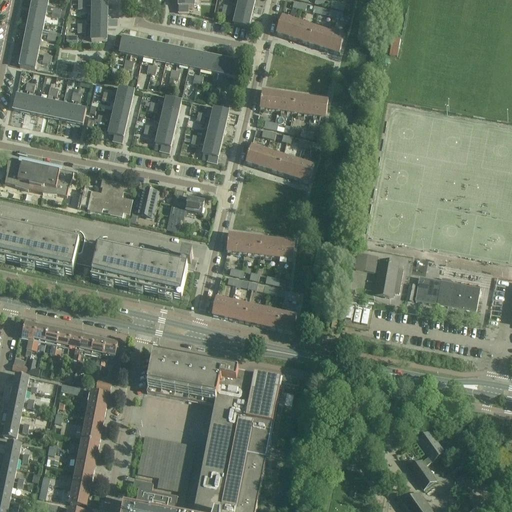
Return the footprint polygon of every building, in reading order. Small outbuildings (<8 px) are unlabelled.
[(46,13),(49,2),(39,0),(33,0),(31,10),(46,13)] [(194,0),(178,0),(179,15),(188,15),(188,9),(195,9),(194,0)] [(254,7),(239,3),(236,14),(251,18),(254,7)] [(91,19),(107,19),(108,7),(91,7),(91,19)] [(44,25),(46,13),(31,10),(29,22),(44,25)] [(249,30),(251,18),(236,14),(233,26),(249,30)] [(282,19),(276,36),(277,36),(277,37),(292,42),(298,24),(294,23),(295,20),(288,18),(287,21),(282,19)] [(91,31),(107,31),(107,19),(91,19),(91,31)] [(42,37),(44,25),(29,22),(26,33),(42,37)] [(298,24),(292,42),(308,47),(313,29),(308,28),(309,25),(303,23),(302,26),(298,24)] [(323,52),(329,35),(313,29),(308,47),(323,52)] [(107,43),(107,31),(91,31),(91,43),(107,43)] [(40,48),(42,37),(26,33),(24,45),(40,48)] [(329,35),(323,52),(338,57),(339,57),(345,40),(340,38),(341,35),(334,33),(333,36),(329,35)] [(119,55),(131,58),(134,42),(116,38),(114,48),(120,49),(119,55)] [(390,49),(389,57),(397,58),(399,50),(400,41),(392,39),(390,49)] [(131,58),(142,60),(145,45),(134,42),(131,58)] [(37,60),(40,48),(24,45),(22,57),(37,60)] [(145,45),(142,60),(154,62),(157,47),(145,45)] [(157,47),(154,62),(165,65),(169,50),(157,47)] [(169,50),(165,65),(177,67),(180,52),(169,50)] [(180,52),(177,67),(189,70),(192,55),(180,52)] [(192,55),(189,70),(200,72),(203,57),(192,55)] [(35,72),(37,60),(22,57),(20,69),(35,72)] [(203,57),(200,72),(212,75),(215,59),(203,57)] [(226,62),(215,59),(212,75),(223,77),(226,62)] [(226,62),(223,77),(235,80),(238,64),(226,62)] [(116,102),(132,105),(134,94),(119,90),(116,102)] [(277,114),(279,96),(263,94),(260,112),(277,114)] [(279,96),(277,114),(281,115),(281,118),(288,119),(288,116),(293,116),(295,98),(279,96)] [(13,112),(25,115),(28,99),(16,97),(13,112)] [(295,98),(293,116),(298,117),(298,120),(304,121),(305,118),(309,119),(312,101),(295,98)] [(25,115),(36,117),(40,102),(28,99),(25,115)] [(163,112),(179,116),(182,104),(166,100),(163,112)] [(312,101),(309,119),(314,119),(313,122),(320,123),(320,120),(326,121),(328,103),(327,103),(312,101)] [(48,120),(51,104),(40,102),(36,117),(48,120)] [(129,117),(132,105),(116,102),(113,113),(129,117)] [(59,122),(63,107),(51,104),(48,120),(59,122)] [(71,125),(74,109),(63,107),(59,122),(71,125)] [(86,112),(74,109),(71,125),(83,127),(86,112)] [(210,122),(226,126),(229,114),(213,110),(210,122)] [(176,127),(179,116),(163,112),(160,123),(176,127)] [(126,129),(129,117),(113,113),(110,125),(126,129)] [(223,137),(226,126),(210,122),(208,134),(223,137)] [(173,139),(176,127),(160,123),(158,135),(173,139)] [(122,146),(126,129),(110,125),(108,137),(114,138),(113,144),(122,146)] [(221,149),(223,137),(208,134),(205,145),(221,149)] [(169,156),(173,139),(158,135),(155,147),(161,148),(160,154),(169,156)] [(221,149),(205,145),(202,157),(209,159),(207,164),(217,166),(221,149)] [(262,171),(267,154),(251,148),(246,166),(247,166),(262,171)] [(267,154),(262,171),(277,176),(283,159),(278,157),(279,154),(272,152),(271,155),(267,154)] [(299,164),(283,159),(277,176),(293,181),(299,164)] [(35,167),(5,160),(5,161),(8,162),(7,172),(7,176),(5,186),(15,189),(28,193),(42,196),(57,198),(67,200),(69,190),(70,186),(71,186),(74,176),(77,177),(77,176),(47,170),(46,170),(46,171),(36,169),(36,168),(36,167),(35,167)] [(299,164),(293,181),(298,182),(302,184),(308,186),(308,185),(309,186),(315,169),(309,167),(310,164),(304,162),(303,165),(299,164)] [(101,196),(92,194),(91,200),(86,199),(84,208),(88,209),(87,213),(102,216),(103,212),(108,213),(107,217),(122,221),(123,216),(130,218),(133,203),(122,201),(123,199),(129,200),(130,197),(132,188),(102,182),(100,191),(102,191),(101,196)] [(92,194),(91,194),(88,193),(89,188),(85,187),(84,193),(81,192),(77,210),(80,211),(81,207),(84,208),(86,199),(91,200),(92,194)] [(135,204),(132,217),(138,219),(153,222),(154,216),(159,194),(152,193),(150,192),(144,191),(141,205),(135,204)] [(172,207),(169,221),(181,223),(184,224),(186,213),(202,217),(204,204),(189,201),(175,198),(173,208),(172,207)] [(0,261),(73,278),(73,277),(72,277),(73,274),(80,243),(0,224),(0,261)] [(227,255),(243,257),(246,239),(230,237),(229,237),(227,255)] [(260,259),(262,241),(246,239),(243,257),(260,259)] [(278,243),(262,241),(260,259),(276,261),(278,243)] [(278,243),(276,261),(293,263),(295,245),(294,245),(278,243)] [(93,278),(92,281),(91,281),(181,302),(181,301),(181,298),(182,298),(188,271),(194,272),(196,264),(190,262),(191,257),(182,255),(181,255),(180,258),(178,265),(99,247),(93,278)] [(391,298),(392,295),(399,296),(403,272),(396,270),(397,267),(397,266),(382,263),(382,264),(382,266),(376,265),(377,260),(358,257),(355,272),(374,275),(375,271),(381,272),(376,296),(391,299),(391,298)] [(480,291),(419,280),(415,303),(476,314),(480,291)] [(406,302),(413,303),(416,288),(410,287),(406,302)] [(212,316),(212,318),(213,318),(228,322),(232,304),(228,303),(228,300),(222,299),(222,302),(216,300),(212,316)] [(232,304),(228,322),(244,325),(248,308),(232,304)] [(248,308),(244,325),(260,329),(264,311),(260,310),(260,308),(254,306),(254,309),(248,308)] [(356,309),(353,324),(359,325),(362,310),(356,309)] [(264,311),(260,329),(276,333),(280,315),(275,314),(276,311),(270,310),(269,312),(264,311)] [(364,311),(361,326),(367,327),(370,312),(364,311)] [(280,315),(276,333),(283,334),(292,336),(296,318),(292,317),(292,315),(287,314),(286,316),(280,315)] [(27,326),(25,325),(22,341),(29,342),(26,352),(32,353),(37,328),(32,327),(32,326),(27,324),(27,326)] [(37,328),(32,353),(36,354),(37,354),(39,344),(45,346),(49,331),(37,328)] [(56,353),(57,348),(60,333),(49,331),(45,346),(52,347),(50,357),(55,358),(56,353)] [(60,333),(57,348),(68,351),(69,350),(72,336),(70,335),(71,334),(66,333),(65,334),(60,333)] [(72,336),(69,350),(75,351),(75,352),(74,356),(73,362),(74,362),(77,363),(79,357),(80,353),(83,338),(78,337),(78,336),(73,335),(73,336),(72,336)] [(79,357),(77,363),(83,364),(84,359),(84,357),(91,358),(95,341),(83,338),(80,353),(79,357)] [(95,341),(91,358),(98,360),(97,362),(95,367),(96,367),(101,368),(107,343),(95,341)] [(107,343),(101,368),(106,369),(107,364),(108,357),(115,359),(118,346),(117,345),(117,344),(112,343),(112,344),(107,343)] [(256,511),(266,461),(269,449),(281,384),(154,359),(147,396),(215,409),(209,438),(194,511),(175,511),(178,499),(152,494),(138,492),(134,511),(125,511),(124,511),(256,511)] [(14,366),(12,372),(27,376),(28,370),(24,369),(25,364),(15,360),(14,366)] [(13,390),(26,393),(29,380),(16,377),(13,390)] [(110,394),(112,385),(98,382),(96,391),(110,394)] [(11,402),(24,405),(26,393),(13,390),(11,402)] [(88,410),(106,414),(107,407),(109,397),(91,394),(88,410)] [(21,417),(24,405),(11,402),(8,415),(21,417)] [(85,426),(103,430),(106,414),(88,410),(85,426)] [(6,427),(19,429),(21,417),(8,415),(6,427)] [(360,422),(350,464),(359,466),(367,434),(381,438),(384,428),(360,422)] [(82,442),(100,446),(103,430),(85,426),(82,442)] [(16,442),(19,429),(6,427),(3,439),(16,442)] [(421,463),(409,471),(424,492),(436,484),(425,468),(431,463),(432,465),(433,465),(432,464),(439,459),(444,455),(445,456),(430,434),(424,438),(417,443),(428,459),(422,463),(421,463)] [(79,458),(96,462),(100,446),(82,442),(79,458)] [(8,444),(6,457),(19,460),(21,447),(8,444)] [(6,457),(3,469),(16,472),(19,460),(6,457)] [(75,462),(74,469),(77,469),(75,474),(93,478),(96,462),(79,458),(78,463),(75,462)] [(16,472),(3,469),(1,482),(14,484),(16,472)] [(71,479),(70,486),(73,486),(72,491),(90,494),(93,478),(75,474),(74,480),(71,479)] [(14,484),(1,482),(0,484),(0,494),(11,497),(14,484)] [(133,491),(138,492),(152,494),(153,487),(134,483),(133,491)] [(69,495),(67,501),(70,502),(69,507),(87,510),(90,494),(72,491),(71,495),(69,495)] [(11,497),(0,494),(0,507),(9,509),(11,497)] [(415,498),(401,508),(403,511),(432,511),(420,494),(415,498)] [(484,511),(489,511),(497,507),(493,502),(482,509),(484,511)]
